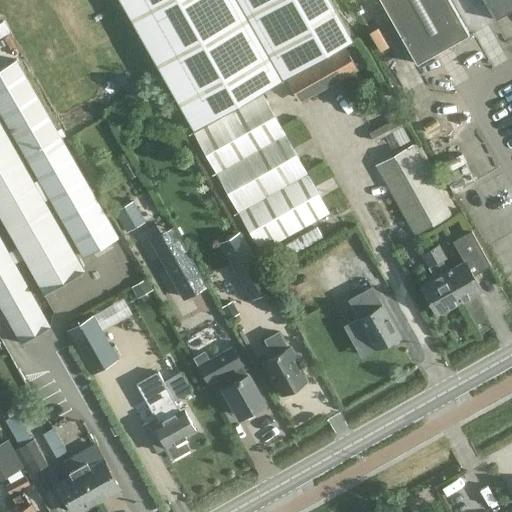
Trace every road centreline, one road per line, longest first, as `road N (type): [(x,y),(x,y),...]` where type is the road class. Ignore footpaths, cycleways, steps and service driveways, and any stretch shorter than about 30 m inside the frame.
road 1 (tertiary): [(231,511),(511,354)]
road 2 (unknown): [(151,511),(88,413),(32,365),(0,313)]
